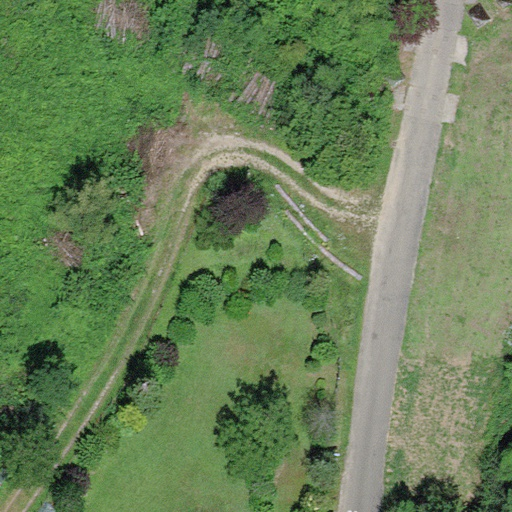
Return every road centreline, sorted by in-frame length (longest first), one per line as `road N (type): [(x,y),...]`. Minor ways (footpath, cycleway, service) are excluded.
road 1 (track): [(11,511),(140,309),(167,236),(182,159),(209,149),(260,167),(308,228),(392,246)]
road 2 (residential): [(358,511),(392,246),(446,0)]
road 3 (track): [(438,55),(355,33),(328,0)]
